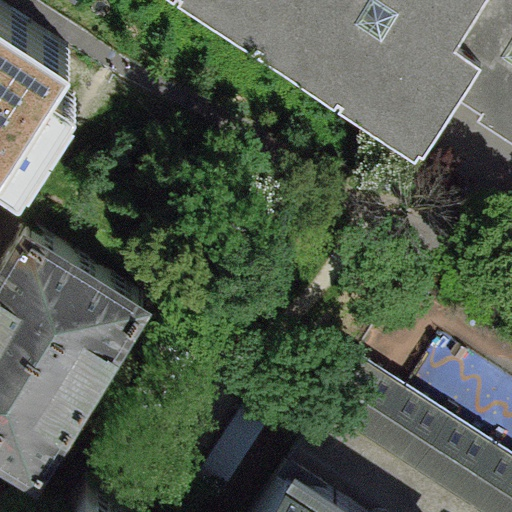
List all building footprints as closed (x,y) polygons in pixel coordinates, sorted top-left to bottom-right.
[(224,0),(427,131),(461,78),(484,43),(458,24),(471,0),(224,0)] [(511,0),(471,0),(458,24),(484,43),(461,78),(485,94),(480,101),(511,121),(511,0)] [(0,3),(0,203),(29,218),(98,113),(76,102),(97,69),(0,3)] [(0,264),(0,440),(38,464),(145,290),(29,218),(0,264)] [(326,393),(287,454),(377,511),(511,511),(511,448),(356,347),(326,393)] [(377,511),(287,454),(249,511),(377,511)] [(152,511),(88,469),(63,511),(152,511)]
